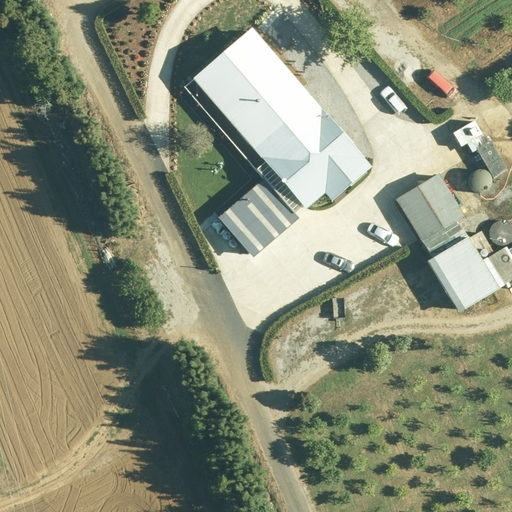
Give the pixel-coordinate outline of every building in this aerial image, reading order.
[(373,169),(251,32),(193,83),(307,212),(325,195),(333,204),(373,169)] [(410,111),(440,77),(424,63),(411,78),(396,65),(379,84),(410,111)] [(485,139),(477,123),(454,136),(463,151),(485,139)] [(399,203),(433,262),(423,268),(452,316),(462,310),(465,315),(508,289),(442,178),(399,203)] [(296,222),(261,183),(220,221),(255,260),(296,222)]
